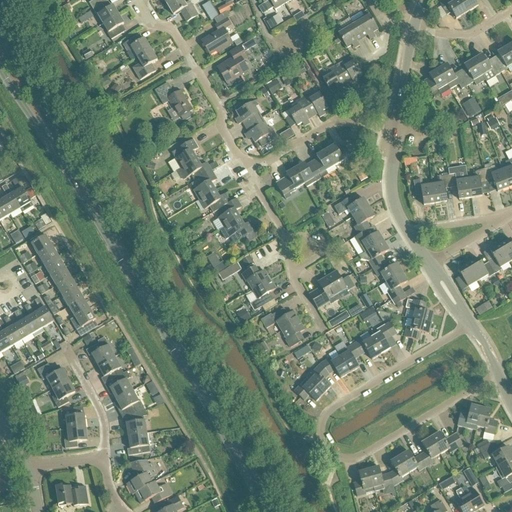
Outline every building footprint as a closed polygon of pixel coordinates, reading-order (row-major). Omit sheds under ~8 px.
[(96,0),(90,4),(93,11),(106,3),(103,0),(96,0)] [(185,5),(182,0),(176,0),(166,6),(173,17),(180,13),(187,24),(198,17),(190,3),(185,5)] [(275,11),(285,5),(282,0),(261,0),(268,12),(274,9),(275,11)] [(475,0),(460,0),(459,1),(467,14),(478,8),(474,1),(475,0)] [(467,14),(459,1),(451,6),(449,1),(440,6),(447,17),(452,14),(456,21),(467,14)] [(208,2),(200,7),(208,21),(216,17),(208,2)] [(109,9),(106,3),(93,11),(97,17),(98,17),(103,25),(119,16),(113,7),(109,9)] [(221,16),(235,9),(232,3),(218,10),(221,16)] [(62,17),(68,13),(65,8),(59,11),(62,17)] [(364,18),(353,24),(363,40),(368,37),(370,41),(374,39),(372,35),(379,31),(367,11),(362,15),(364,18)] [(120,28),(124,25),(119,16),(103,25),(108,34),(112,41),(124,34),(120,28)] [(224,30),(231,26),(227,20),(216,27),(219,33),(202,43),(210,56),(217,52),(217,54),(233,45),(224,30)] [(272,20),(267,23),(271,31),(277,27),(272,20)] [(358,43),(363,40),(353,24),(342,31),(340,27),(335,30),(347,50),(354,46),(356,49),(361,47),(358,43)] [(134,39),(123,46),(128,54),(132,51),(137,59),(151,51),(144,40),(137,45),(134,39)] [(247,45),(241,48),(244,54),(250,50),(247,45)] [(227,85),(248,72),(242,62),(247,59),(241,48),(230,55),(234,60),(218,70),(227,85)] [(507,69),(511,66),(511,57),(507,49),(498,54),(500,58),(494,62),(502,74),(508,70),(507,69)] [(86,61),(93,57),(89,51),(82,55),(86,61)] [(151,51),(137,59),(141,65),(133,69),(140,82),(156,73),(151,65),(157,62),(151,51)] [(502,74),(494,62),(488,65),(483,56),(474,62),(486,82),(486,83),(502,74)] [(342,63),(336,67),(347,85),(353,82),(355,86),(359,84),(356,80),(363,76),(355,62),(352,57),(347,60),(349,63),(344,66),(342,63)] [(486,82),(474,62),(465,67),(467,71),(461,75),(468,87),(475,83),(477,87),(486,82)] [(296,79),(306,73),(301,65),(291,72),(296,79)] [(455,78),(447,66),(438,71),(450,91),(459,86),(461,91),(468,87),(461,75),(455,78)] [(342,88),(347,85),(336,67),(330,71),(331,73),(327,76),(325,73),(321,76),(332,95),(339,90),(341,94),(345,92),(342,88)] [(450,91),(438,71),(429,76),(431,80),(425,84),(434,99),(440,95),(441,96),(450,91)] [(103,89),(112,84),(108,78),(100,83),(103,89)] [(272,96),(282,90),(276,81),(266,87),(272,96)] [(114,99),(121,90),(115,85),(108,94),(114,99)] [(190,113),(193,112),(181,92),(174,96),(168,85),(155,92),(164,106),(169,103),(179,120),(181,119),(183,121),(185,122),(191,119),(191,116),(190,113)] [(265,100),(269,97),(265,89),(260,92),(265,100)] [(308,96),(302,100),(313,119),(318,116),(320,119),(324,117),(322,113),(329,109),(317,90),(313,93),(314,96),(309,99),(308,96)] [(501,107),(511,99),(511,96),(509,92),(496,100),(501,107)] [(308,122),(313,119),(302,100),(296,104),(297,106),(292,109),(291,106),(286,109),(297,128),(304,124),(306,128),(310,125),(308,122)] [(480,112),(473,100),(462,107),(469,119),(480,112)] [(243,124),(246,129),(262,119),(256,108),(258,106),(256,102),(237,113),(241,120),(237,122),(239,126),(243,124)] [(507,113),(511,110),(511,108),(509,102),(503,106),(507,113)] [(262,119),(246,129),(249,134),(245,136),(247,140),(251,137),(256,144),(258,143),(262,149),(273,143),(278,139),(272,128),(269,130),(262,119)] [(491,132),(500,127),(496,120),(494,120),(489,123),(486,124),(491,132)] [(449,132),(455,129),(451,123),(445,126),(449,132)] [(289,131),(286,133),(284,129),(278,133),(283,143),(292,137),(289,131)] [(198,150),(193,141),(172,154),(176,160),(175,161),(181,170),(197,161),(193,153),(198,150)] [(344,163),(351,159),(343,147),(338,150),(335,146),(326,152),(335,168),(344,162),(344,163)] [(326,173),(335,168),(326,152),(317,157),(319,161),(313,165),(320,177),(327,173),(326,173)] [(507,169),(502,171),(509,189),(511,188),(511,160),(509,162),(505,163),(507,169)] [(197,161),(181,170),(177,173),(182,181),(184,181),(191,177),(195,183),(200,180),(212,173),(207,164),(201,168),(197,161)] [(154,172),(156,165),(149,163),(147,170),(154,172)] [(307,168),(305,164),(295,170),(305,186),(307,189),(322,180),(320,177),(313,165),(307,168)] [(15,175),(18,169),(11,165),(8,171),(15,175)] [(484,171),(487,184),(493,181),(497,193),(509,189),(502,171),(497,173),(494,167),(491,169),(490,165),(484,167),(485,170),(484,171)] [(448,170),(449,177),(451,189),(457,188),(459,201),(470,199),(468,180),(467,181),(466,168),(448,170)] [(295,170),(287,175),(289,179),(283,183),(277,186),(284,199),(290,195),(297,191),(296,190),(305,186),(295,170)] [(473,180),(468,180),(470,199),(482,198),(480,185),(487,184),(484,171),(477,173),(477,174),(473,174),(473,180)] [(361,183),(367,179),(363,172),(357,176),(361,183)] [(216,192),(211,185),(217,181),(212,173),(200,180),(204,186),(194,192),(199,202),(216,192)] [(437,185),(432,186),(435,205),(447,203),(445,190),(451,189),(449,177),(437,179),(437,185)] [(33,207),(31,203),(22,188),(21,189),(16,179),(11,182),(17,191),(11,195),(20,210),(22,214),(33,207)] [(435,205),(432,186),(423,187),(422,181),(414,182),(415,195),(422,194),(424,207),(435,205)] [(10,216),(20,210),(11,195),(6,186),(1,188),(7,197),(1,201),(10,216)] [(216,192),(199,202),(205,211),(210,209),(213,215),(225,208),(231,204),(226,196),(220,199),(216,192)] [(353,219),(369,209),(364,200),(356,205),(352,198),(340,205),(335,208),(339,216),(345,213),(347,216),(350,214),(353,219)] [(0,221),(10,216),(1,201),(0,199),(0,221)] [(224,229),(240,220),(236,213),(242,209),(237,201),(231,204),(225,208),(228,214),(219,220),(224,229)] [(369,209),(353,219),(358,227),(354,229),(355,231),(359,237),(366,232),(370,230),(366,223),(375,218),(369,209)] [(326,214),(320,218),(327,229),(333,226),(326,214)] [(34,225),(38,232),(46,228),(45,227),(51,224),(46,215),(40,218),(42,221),(34,225)] [(224,229),(220,232),(225,241),(230,238),(234,244),(244,239),(246,238),(249,244),(259,238),(255,232),(256,232),(250,223),(245,227),(240,220),(224,229)] [(359,237),(351,241),(353,245),(357,243),(359,247),(363,245),(367,253),(384,243),(378,234),(370,239),(366,232),(359,237)] [(52,247),(46,237),(31,246),(37,256),(52,247)] [(339,248),(345,244),(341,239),(335,242),(339,248)] [(510,263),(511,262),(511,243),(510,241),(500,247),(510,263)] [(381,257),(389,252),(384,243),(367,253),(359,258),(361,260),(369,263),(373,270),(385,264),(381,257)] [(58,258),(52,247),(37,256),(43,267),(58,258)] [(500,269),(510,263),(500,247),(490,253),(495,260),(489,264),(495,275),(502,271),(500,269)] [(214,254),(206,259),(216,275),(227,269),(223,262),(220,264),(214,254)] [(251,255),(242,261),(247,270),(257,264),(251,255)] [(23,265),(27,262),(23,256),(19,258),(23,265)] [(64,268),(58,258),(43,267),(49,277),(64,268)] [(483,267),(478,260),(468,266),(478,283),(488,277),(489,279),(495,275),(489,264),(483,267)] [(402,274),(397,265),(389,270),(385,264),(373,270),(378,278),(381,276),(386,284),(402,274)] [(231,277),(240,272),(236,265),(227,270),(231,277)] [(29,275),(33,273),(29,266),(25,268),(29,275)] [(478,283),(468,266),(458,272),(462,279),(456,283),(463,294),(470,290),(468,288),(478,283)] [(71,278),(64,268),(49,277),(56,287),(71,278)] [(253,292),(270,281),(264,272),(259,275),(255,268),(242,276),(246,283),(247,283),(253,292)] [(347,293),(355,288),(348,277),(341,282),(336,273),(327,278),(337,295),(345,291),(347,293)] [(399,288),(408,283),(402,274),(386,284),(390,292),(387,294),(392,302),(403,295),(399,288)] [(35,286),(39,283),(35,276),(31,279),(35,286)] [(77,288),(71,278),(56,287),(62,297),(77,288)] [(329,300),(337,295),(327,278),(318,284),(321,289),(309,296),(318,310),(331,303),(329,300)] [(270,281),(253,292),(254,293),(246,298),(250,305),(254,312),(261,308),(262,308),(274,301),(270,294),(275,291),(270,281)] [(41,296),(45,293),(41,286),(37,289),(41,296)] [(83,299),(77,288),(62,297),(68,308),(83,299)] [(395,307),(406,300),(403,295),(392,302),(395,307)] [(47,306),(51,304),(47,297),(43,299),(47,306)] [(42,329),(53,322),(44,308),(39,299),(34,301),(40,311),(34,314),(34,315),(42,329)] [(89,309),(83,299),(68,308),(74,318),(89,309)] [(368,299),(362,302),(366,309),(372,305),(368,299)] [(415,312),(413,321),(431,325),(434,315),(425,313),(427,305),(414,301),(413,303),(411,310),(411,311),(415,312)] [(51,304),(47,306),(54,317),(60,313),(54,303),(52,304),(51,304)] [(479,317),(492,310),(488,303),(475,310),(479,317)] [(32,335),(42,329),(34,315),(34,314),(28,305),(24,308),(29,317),(23,320),(24,321),(23,321),(32,335)] [(358,307),(326,322),(329,328),(361,313),(358,307)] [(80,329),(75,332),(79,338),(97,327),(94,321),(95,320),(89,309),(74,318),(80,329)] [(299,322),(293,313),(288,316),(284,309),(272,317),(271,315),(261,321),(266,330),(277,324),(282,332),(299,322)] [(376,315),(372,309),(367,312),(371,318),(376,315)] [(243,324),(251,319),(245,310),(237,315),(243,324)] [(22,341),(32,335),(23,321),(24,321),(23,320),(18,311),(14,314),(19,323),(13,326),(13,327),(22,341)] [(12,348),(22,341),(13,327),(13,326),(8,317),(3,320),(9,329),(3,333),(12,348)] [(59,327),(64,324),(60,317),(55,320),(59,327)] [(374,330),(381,326),(379,321),(372,325),(374,330)] [(429,336),(431,325),(413,321),(411,329),(407,328),(404,338),(417,342),(420,333),(429,336)] [(299,335),(304,331),(299,322),(282,332),(287,341),(286,342),(290,349),(303,341),(299,335)] [(397,335),(390,324),(385,327),(392,338),(397,335)] [(0,351),(1,354),(12,348),(3,333),(0,327),(0,351)] [(390,351),(385,342),(392,338),(385,327),(377,331),(379,335),(371,340),(381,356),(390,351)] [(66,337),(70,335),(66,328),(62,330),(66,337)] [(83,339),(87,345),(92,343),(89,336),(83,339)] [(115,358),(108,346),(104,338),(98,342),(99,344),(86,351),(89,357),(91,355),(98,367),(115,358)] [(381,356),(371,340),(363,344),(361,341),(354,345),(361,357),(367,353),(372,361),(381,356)] [(50,342),(40,348),(43,353),(53,347),(50,342)] [(263,355),(269,351),(264,344),(258,347),(263,355)] [(319,354),(322,348),(315,344),(312,349),(319,354)] [(335,353),(344,349),(341,344),(333,348),(335,353)] [(361,357),(354,345),(338,355),(340,358),(350,375),(359,369),(354,361),(361,357)] [(304,347),(292,355),(296,361),(308,352),(304,347)] [(39,362),(45,359),(41,353),(36,356),(39,362)] [(120,369),(115,358),(98,367),(103,378),(101,379),(105,386),(127,373),(126,372),(123,374),(120,369)] [(350,375),(340,358),(332,363),(330,359),(321,365),(329,376),(336,372),(341,380),(350,375)] [(12,376),(22,370),(18,363),(8,369),(12,376)] [(68,383),(62,370),(54,374),(48,364),(37,370),(40,376),(43,381),(47,379),(53,391),(68,383)] [(331,388),(324,382),(329,376),(321,365),(313,373),(316,376),(310,382),(324,396),(331,388)] [(23,373),(15,378),(23,393),(28,390),(26,387),(29,385),(23,373)] [(130,378),(127,373),(105,386),(107,390),(109,389),(116,401),(133,392),(126,380),(130,378)] [(324,396),(310,382),(304,389),(301,386),(294,393),(304,402),(310,397),(316,403),(324,396)] [(65,397),(74,393),(68,383),(53,391),(56,397),(52,399),(56,408),(68,402),(65,397)] [(139,403),(133,392),(116,401),(122,412),(119,413),(122,418),(122,419),(145,411),(140,403),(140,402),(139,403)] [(160,397),(156,400),(159,406),(164,404),(160,397)] [(32,418),(38,416),(33,401),(27,404),(32,418)] [(477,428),(481,409),(471,407),(469,416),(461,414),(457,427),(467,430),(468,426),(477,428)] [(494,437),(498,423),(489,421),(492,412),(481,409),(477,428),(485,430),(484,434),(494,437)] [(143,418),(146,417),(145,411),(122,419),(123,425),(126,425),(128,438),(147,435),(145,422),(144,422),(143,418)] [(65,418),(67,431),(85,429),(83,416),(72,417),(72,412),(60,414),(61,419),(65,418)] [(37,428),(48,425),(45,417),(35,420),(37,428)] [(86,441),(85,429),(67,431),(69,443),(64,444),(65,450),(77,448),(76,442),(86,441)] [(450,454),(458,450),(451,438),(445,442),(440,434),(431,439),(440,456),(448,451),(450,454)] [(149,447),(147,435),(128,438),(130,450),(128,450),(129,456),(150,453),(149,447)] [(456,435),(451,438),(458,450),(463,447),(456,435)] [(433,460),(440,456),(431,439),(422,445),(427,453),(420,457),(427,468),(435,464),(433,460)] [(482,455),(494,448),(497,447),(494,442),(479,450),(482,455)] [(497,454),(494,448),(482,455),(485,461),(493,457),(498,468),(499,468),(511,461),(511,455),(508,448),(497,454)] [(409,474),(417,470),(419,473),(427,468),(420,457),(413,461),(409,453),(400,458),(409,474)] [(409,474),(400,458),(391,463),(396,471),(389,475),(394,488),(404,482),(402,479),(409,474)] [(511,461),(499,468),(498,468),(496,470),(502,481),(497,484),(500,490),(511,483),(511,481),(510,477),(511,475),(511,461)] [(134,495),(135,495),(155,484),(154,483),(152,485),(149,480),(157,475),(151,464),(149,465),(147,462),(129,465),(133,474),(137,480),(126,485),(132,496),(134,495)] [(394,488),(389,475),(381,477),(379,468),(369,471),(374,489),(375,493),(387,490),(388,495),(394,493),(393,488),(394,488)] [(479,485),(470,470),(464,473),(473,489),(479,485)] [(374,489),(369,471),(359,474),(361,483),(354,485),(357,498),(366,496),(365,492),(374,489)] [(450,487),(456,483),(453,478),(447,481),(450,487)] [(158,489),(155,484),(135,495),(140,505),(151,500),(154,506),(172,496),(166,485),(158,489)] [(73,508),(88,505),(85,487),(71,489),(70,488),(63,489),(63,487),(55,488),(59,508),(73,506),(73,508)] [(447,503),(454,499),(447,487),(440,491),(447,503)] [(473,511),(465,497),(461,490),(456,493),(460,500),(455,503),(460,511),(473,511)] [(475,491),(465,497),(473,511),(477,511),(485,508),(475,491)] [(163,511),(178,511),(184,509),(178,498),(163,506),(166,511),(163,511)] [(446,511),(441,502),(430,508),(432,511),(446,511)]
